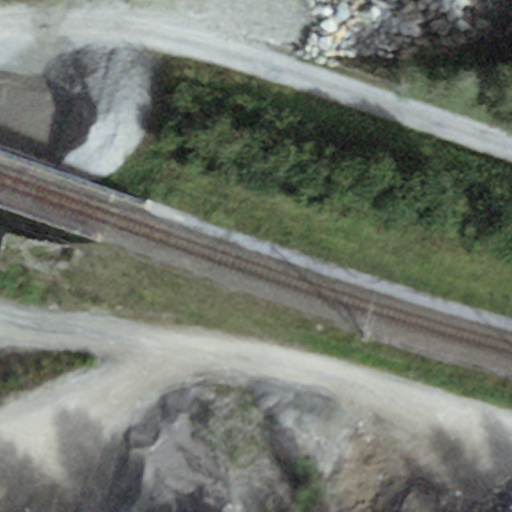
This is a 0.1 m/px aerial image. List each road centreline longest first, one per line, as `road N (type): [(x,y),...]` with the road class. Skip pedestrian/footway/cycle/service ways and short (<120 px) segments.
road 1 (track): [(0,21),(169,36),(511,148)]
road 2 (track): [(0,322),(274,364),(511,427)]
